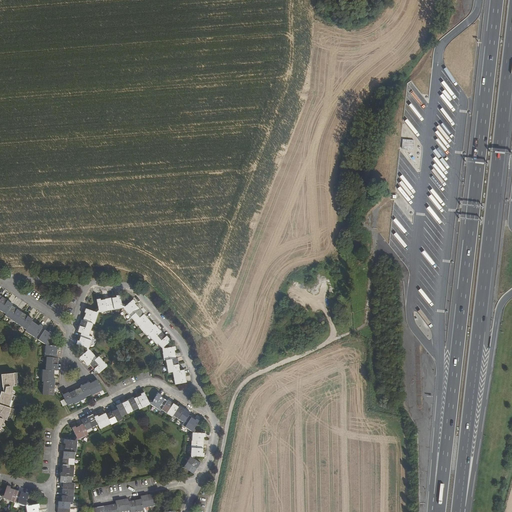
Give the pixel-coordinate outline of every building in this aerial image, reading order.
[(414,149),(414,141),(402,140),(401,155),(408,156),(408,161),(420,162),(420,151),(416,151),(416,149),(414,149)] [(443,171),(445,169),(435,158),(433,160),(443,171)] [(407,161),(404,164),(402,161),(399,164),(410,176),(413,174),(410,171),(413,168),(407,161)] [(398,208),(395,210),(401,218),(395,223),(405,236),(411,231),(408,227),(405,230),(403,228),(406,226),(405,225),(409,221),(398,208)] [(391,247),(402,260),(405,258),(403,256),(406,254),(394,239),(391,241),(394,244),(391,247)] [(435,261),(437,259),(427,248),(424,250),(435,261)] [(42,394),(54,395),(55,378),(54,378),(54,370),(57,370),(58,358),(57,358),(57,350),(58,350),(59,346),(51,345),(48,340),(52,333),(50,331),(49,333),(42,328),(42,327),(40,325),(39,326),(32,321),(33,320),(12,306),(12,304),(0,295),(0,310),(6,314),(5,316),(26,330),(25,331),(46,345),(45,357),(46,357),(45,370),(43,370),(42,381),(43,381),(42,394)] [(93,311),(86,309),(84,313),(86,313),(83,320),(82,320),(78,332),(81,333),(79,341),(77,340),(76,344),(83,347),(85,352),(79,358),(81,361),(83,360),(88,366),(90,364),(98,374),(107,366),(99,356),(97,358),(89,349),(93,337),(89,336),(93,324),(95,324),(99,313),(123,308),(147,336),(148,335),(156,345),(157,344),(162,349),(164,360),(165,360),(168,373),(172,372),(175,385),(187,382),(184,370),(180,370),(177,358),(176,358),(174,350),(176,350),(175,346),(168,348),(166,345),(171,340),(166,336),(165,337),(154,324),(153,325),(134,303),(135,303),(133,300),(127,305),(121,303),(120,295),(116,296),(116,297),(100,300),(100,299),(96,299),(98,307),(93,311)] [(12,305),(15,306),(17,304),(24,309),(27,304),(17,298),(12,305)] [(414,312),(416,314),(418,313),(426,323),(428,321),(418,308),(414,312)] [(16,380),(16,373),(1,374),(2,387),(4,387),(4,389),(3,392),(1,392),(0,395),(0,434),(4,430),(1,427),(1,426),(2,427),(4,426),(5,425),(5,424),(4,422),(5,420),(10,421),(12,415),(11,415),(13,409),(12,408),(16,397),(12,395),(12,394),(14,394),(14,393),(15,392),(14,390),(13,390),(12,386),(18,386),(17,380),(16,380)] [(68,392),(65,394),(63,395),(68,406),(74,403),(74,404),(86,399),(85,397),(91,395),(92,396),(103,391),(97,380),(90,383),(90,382),(80,387),(81,388),(69,394),(68,392)] [(57,511),(69,511),(70,502),(73,502),(74,483),(71,483),(72,477),(73,477),(75,452),(77,452),(77,440),(89,435),(86,430),(98,425),(100,429),(110,424),(111,425),(123,419),(121,416),(139,408),(139,409),(150,404),(160,411),(161,410),(172,417),(173,415),(183,422),(182,425),(192,432),(190,456),(183,467),(193,474),(200,463),(194,459),(195,456),(204,457),(204,453),(202,453),(204,437),(205,437),(205,433),(198,433),(195,427),(199,421),(196,418),(195,419),(188,415),(190,412),(179,405),(178,407),(168,400),(167,401),(160,397),(161,396),(158,393),(154,400),(147,399),(144,392),(140,394),(141,396),(134,399),(133,397),(116,406),(118,409),(106,414),(105,413),(98,417),(97,415),(94,417),(92,414),(81,420),(83,424),(76,427),(75,426),(72,428),(75,435),(71,440),(64,440),(64,444),(65,444),(65,452),(63,452),(62,472),(61,472),(60,483),(63,483),(61,502),(58,502),(57,511)] [(0,501),(2,499),(26,507),(27,511),(39,511),(38,509),(40,509),(39,505),(31,506),(27,502),(30,494),(26,493),(26,494),(11,489),(11,488),(7,487),(5,494),(0,494),(0,501)] [(116,504),(91,509),(91,511),(124,511),(130,511),(139,511),(143,511),(143,508),(155,506),(153,494),(141,497),(141,500),(128,502),(128,499),(115,501),(116,504)]
